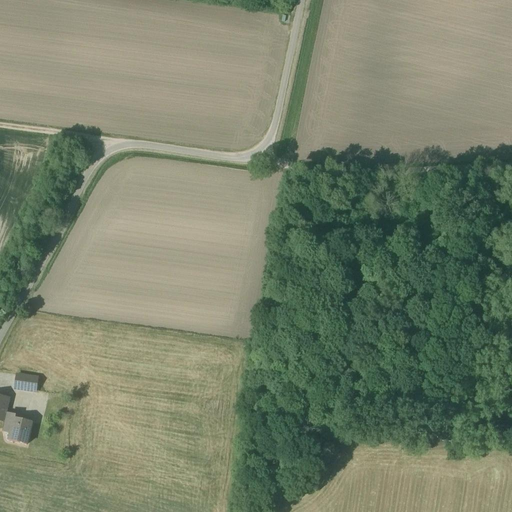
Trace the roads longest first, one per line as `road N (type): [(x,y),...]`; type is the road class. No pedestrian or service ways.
road 1 (unclassified): [(0,342),(103,154),(145,147),(257,155)]
road 2 (unclassified): [(257,155),(352,174),(511,167)]
road 3 (unclassified): [(301,0),(275,124),(257,155)]
